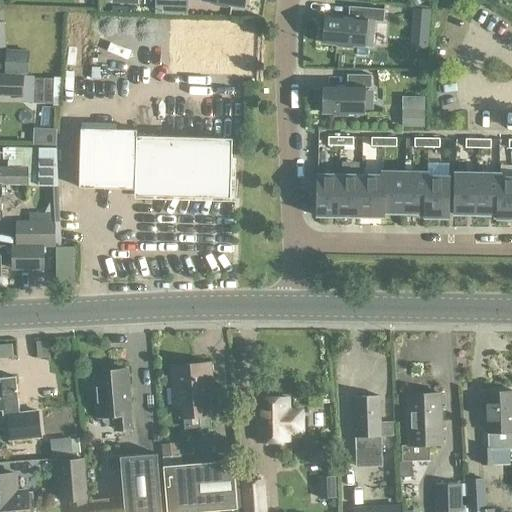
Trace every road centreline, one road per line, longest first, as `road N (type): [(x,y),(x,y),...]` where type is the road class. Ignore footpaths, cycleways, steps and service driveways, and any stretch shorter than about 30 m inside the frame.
road 1 (secondary): [(0,315),(292,307)]
road 2 (residential): [(292,245),(285,0)]
road 3 (residential): [(292,245),(511,249)]
road 4 (secondary): [(292,307),(511,310)]
road 5 (unknown): [(344,511),(337,370),(354,307)]
